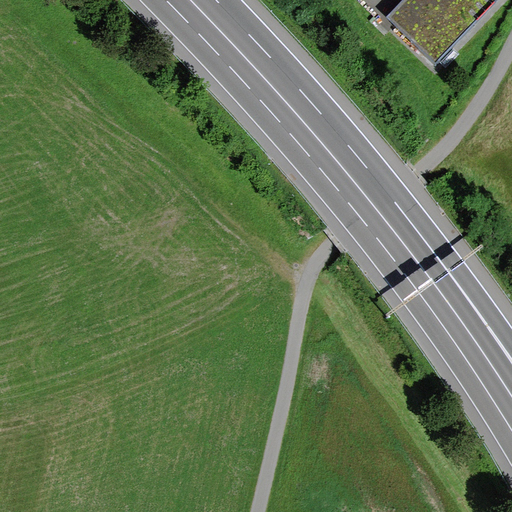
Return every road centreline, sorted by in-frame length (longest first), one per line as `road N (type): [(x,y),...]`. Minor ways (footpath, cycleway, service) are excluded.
road 1 (track): [(511,46),(469,118),(419,174),(311,264),(258,511)]
road 2 (trunk): [(408,248),(190,0)]
road 3 (trunk): [(408,248),(511,443)]
